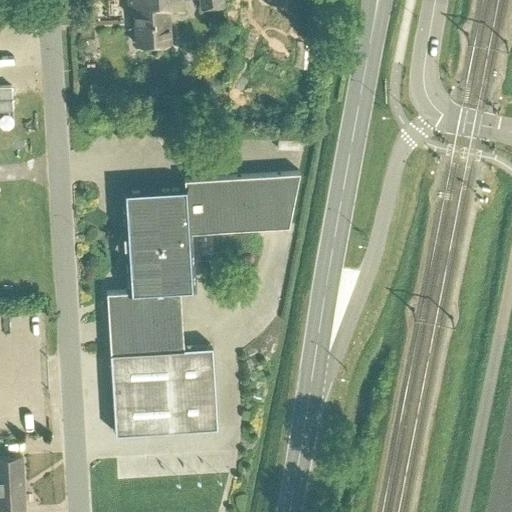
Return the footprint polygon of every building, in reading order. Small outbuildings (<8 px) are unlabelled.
[(170,40),(168,5),(184,4),(183,0),(129,0),(130,8),(135,7),(136,42),(170,40)] [(219,36),(219,43),(224,48),(231,48),(236,43),(236,36),(231,31),(224,31),(219,36)] [(287,144),(309,145),(309,135),(287,134),(287,144)] [(288,223),(299,169),(184,177),(184,184),(123,188),(130,288),(106,290),(114,429),(217,423),(212,343),(182,345),(179,287),(191,286),(187,230),(288,223)] [(0,508),(24,507),(21,455),(0,456),(0,508)]
